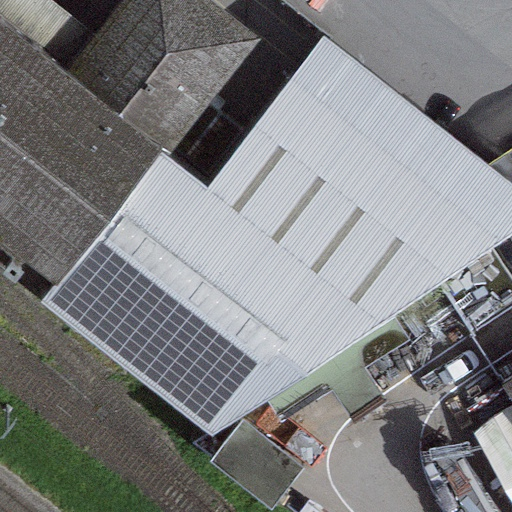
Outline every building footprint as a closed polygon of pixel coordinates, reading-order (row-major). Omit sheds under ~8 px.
[(0,234),(60,281),(210,92),(250,41),(197,0),(125,0),(69,71),(0,16),(0,234)] [(254,127),(210,92),(60,281),(42,301),(208,433),(511,234),(511,190),(484,168),(323,41),(254,127)] [(511,149),(484,168),(511,190),(511,149)] [(489,279),(460,296),(474,319),(503,302),(489,279)] [(304,467),(244,420),(212,460),(272,507),(304,467)]
